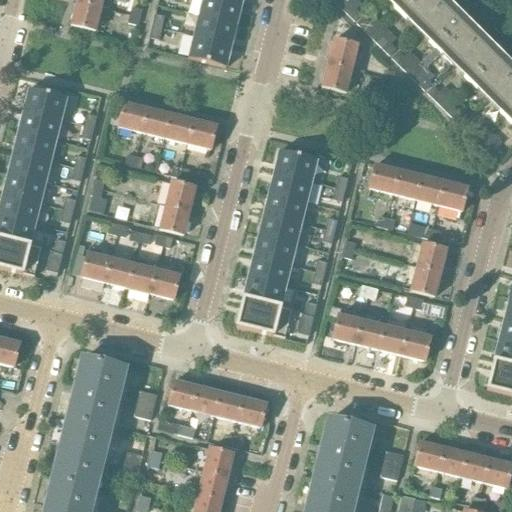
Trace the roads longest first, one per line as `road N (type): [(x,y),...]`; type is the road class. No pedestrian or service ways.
road 1 (residential): [(191,352),(277,0)]
road 2 (residential): [(443,415),(498,194),(511,180)]
road 3 (residential): [(9,511),(58,318)]
road 4 (residential): [(443,415),(303,380)]
road 5 (residential): [(191,352),(58,318)]
road 6 (residential): [(303,380),(270,511)]
